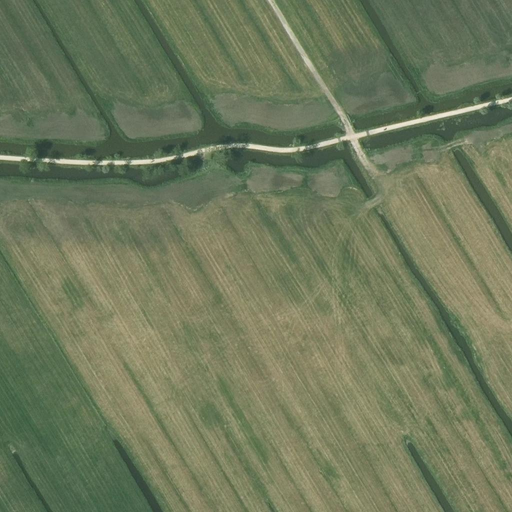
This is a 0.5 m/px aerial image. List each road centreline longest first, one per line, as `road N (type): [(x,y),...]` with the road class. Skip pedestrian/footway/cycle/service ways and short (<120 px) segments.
road 1 (track): [(0,158),(120,163),(224,146),(298,150),(511,99)]
road 2 (track): [(350,137),(375,167),(395,166),(511,127)]
road 3 (track): [(350,137),(267,0)]
